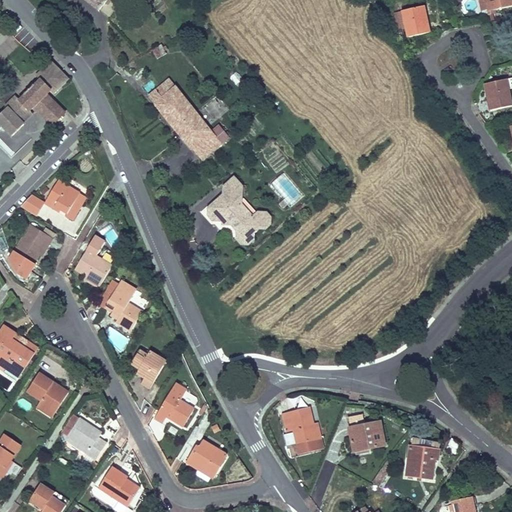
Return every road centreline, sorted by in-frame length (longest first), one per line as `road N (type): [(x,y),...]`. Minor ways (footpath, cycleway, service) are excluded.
road 1 (residential): [(105,115),(217,372)]
road 2 (residential): [(189,501),(167,484),(79,322)]
road 3 (residential): [(467,114),(430,65),(437,46),(471,35),(483,66),(469,91)]
road 4 (residential): [(15,0),(76,65),(105,115)]
road 5 (residential): [(105,115),(0,212)]
road 6 (residential): [(511,254),(424,346)]
